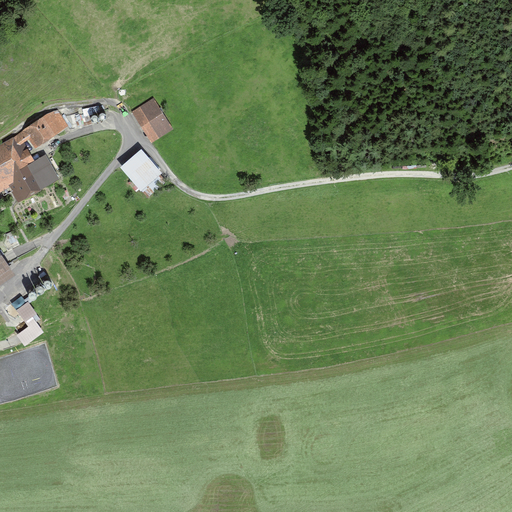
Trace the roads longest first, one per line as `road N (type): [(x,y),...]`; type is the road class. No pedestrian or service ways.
road 1 (track): [(511,166),(461,175),(369,174),(242,195),(202,196),(173,179)]
road 2 (residential): [(0,295),(138,135),(173,179)]
